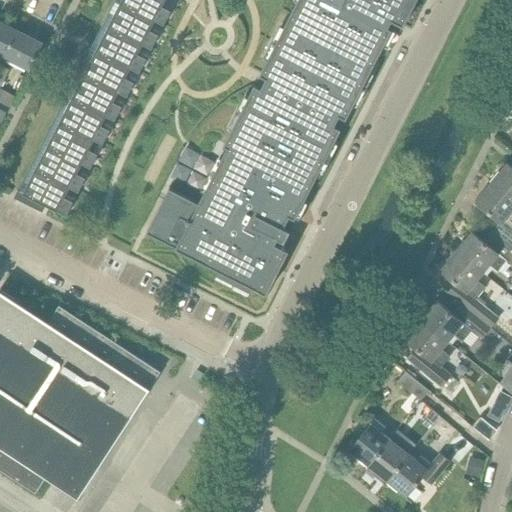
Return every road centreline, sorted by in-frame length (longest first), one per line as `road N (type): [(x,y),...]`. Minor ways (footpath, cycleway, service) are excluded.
road 1 (tertiary): [(267,365),(450,0)]
road 2 (residential): [(267,365),(0,237)]
road 3 (tertiary): [(246,511),(267,365)]
